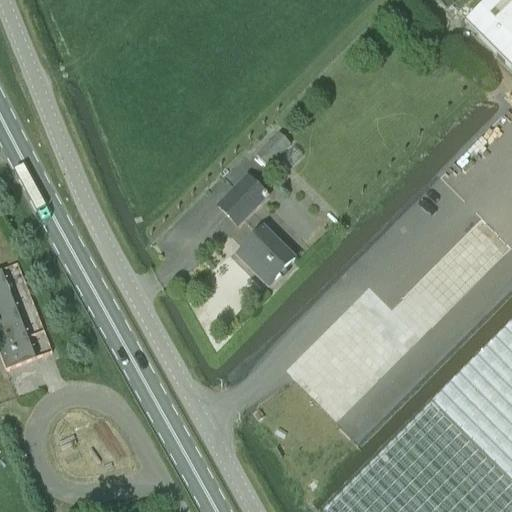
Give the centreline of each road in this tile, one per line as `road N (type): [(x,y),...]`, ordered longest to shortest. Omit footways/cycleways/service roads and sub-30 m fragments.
road 1 (unclassified): [(253,511),(95,225),(2,0)]
road 2 (primary): [(0,121),(215,511)]
road 3 (unclassified): [(165,489),(118,411),(92,397),(66,400),(45,414),(35,448),(46,477),(84,493),(144,484)]
